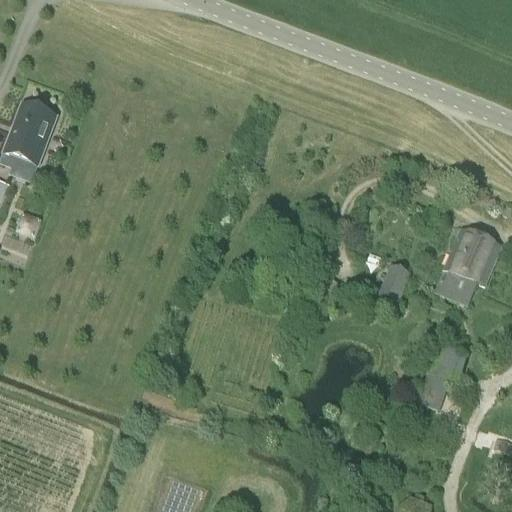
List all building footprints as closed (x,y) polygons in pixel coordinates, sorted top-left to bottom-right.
[(22,110),(3,157),(35,169),(53,121),(22,110)] [(8,191),(9,190),(0,185),(0,208),(1,209),(8,191)] [(35,241),(42,223),(24,216),(18,234),(35,241)] [(442,275),(434,297),(467,311),(477,287),(480,289),(484,290),(500,251),(460,234),(442,275)] [(390,269),(377,300),(398,309),(411,277),(390,269)] [(432,379),(461,388),(471,359),(441,349),(432,379)] [(431,511),(432,509),(413,502),(399,511),(431,511)]
